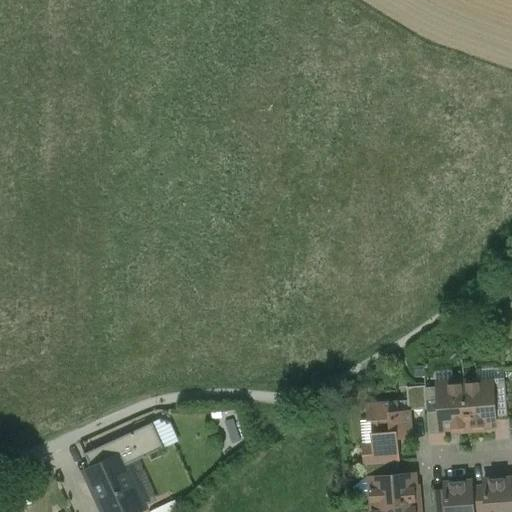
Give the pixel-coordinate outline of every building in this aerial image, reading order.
[(482,385),(478,381),(465,382),(469,431),(477,430),(477,427),(496,425),(496,418),(493,384),(492,384),(482,385)] [(505,381),(492,383),(492,384),(493,384),(496,418),(508,417),(505,381)] [(453,383),(449,387),(439,388),(438,388),(439,400),(441,429),(461,428),(461,432),(469,431),(465,382),(453,383)] [(439,387),(426,388),(427,401),(439,400),(438,388),(439,388),(439,387)] [(398,401),(367,404),(368,421),(376,420),(377,432),(372,432),(373,445),(363,446),(364,464),(365,464),(399,461),(400,461),(398,439),(413,438),(411,410),(399,411),(398,401)] [(118,439),(85,455),(92,469),(121,455),(126,466),(165,449),(160,438),(157,431),(153,423),(125,436),(118,439)] [(92,469),(86,472),(104,511),(130,511),(144,506),(126,466),(121,455),(92,469)] [(399,461),(365,464),(366,474),(372,480),(372,478),(400,476),(399,461)] [(400,476),(372,478),(372,480),(373,491),(371,493),(372,506),(419,503),(418,495),(416,495),(414,475),(400,476)] [(511,511),(511,478),(484,480),(485,486),(486,511),(511,511)] [(473,481),(445,483),(445,489),(447,511),(475,511),(473,487),(473,481)] [(486,511),(485,486),(473,487),(475,511),(486,511)] [(447,511),(445,489),(434,490),(435,511),(447,511)] [(419,511),(419,503),(372,506),(372,511),(419,511)]
